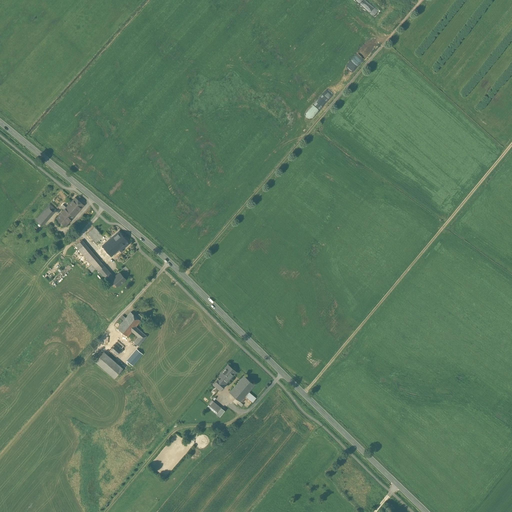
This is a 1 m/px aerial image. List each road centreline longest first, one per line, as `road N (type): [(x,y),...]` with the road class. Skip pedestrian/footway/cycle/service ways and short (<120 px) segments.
road 1 (secondary): [(0,121),(168,261),(425,511)]
road 2 (track): [(422,0),(184,276)]
road 3 (track): [(303,394),(511,143)]
